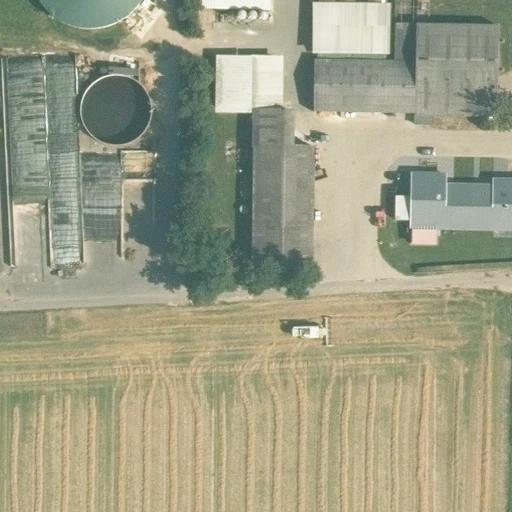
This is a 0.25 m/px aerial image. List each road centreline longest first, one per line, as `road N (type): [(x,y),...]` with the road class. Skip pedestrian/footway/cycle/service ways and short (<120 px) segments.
road 1 (track): [(511,281),(0,307)]
road 2 (track): [(166,0),(168,299)]
